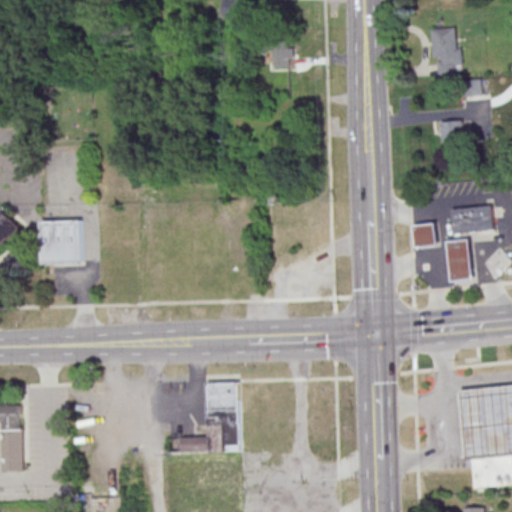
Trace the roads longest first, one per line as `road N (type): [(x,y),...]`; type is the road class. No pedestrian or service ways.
road 1 (secondary): [(252,340),(0,346)]
road 2 (secondary): [(360,0),(367,217)]
road 3 (secondary): [(511,321),(371,336)]
